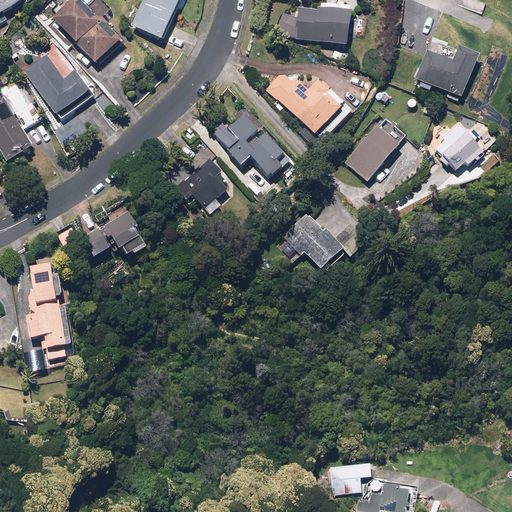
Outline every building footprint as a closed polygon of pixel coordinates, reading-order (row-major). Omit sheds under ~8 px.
[(0,0),(0,36),(12,29),(5,17),(23,6),(19,0),(0,0)] [(75,0),(50,22),(94,70),(121,46),(81,3),(79,5),(75,0)] [(143,0),(129,32),(160,46),(182,0),(143,0)] [(474,0),(469,0),(465,8),(481,16),(486,6),(474,0)] [(294,42),(294,43),(346,52),(352,17),(316,11),(316,14),(299,11),(297,21),(281,14),(272,32),(294,42)] [(414,82),(460,103),(479,62),(433,40),(414,82)] [(57,120),(61,124),(94,100),(57,49),(23,74),(54,122),(57,120)] [(353,69),(333,89),(354,109),(374,90),(353,69)] [(268,95),(313,141),(341,114),(339,112),(345,106),(333,94),(329,98),(327,95),(330,92),(320,83),(307,95),(294,82),(290,85),(284,79),(268,95)] [(2,101),(0,102),(0,157),(6,169),(32,154),(30,150),(32,149),(23,132),(41,122),(31,104),(14,114),(22,127),(18,129),(2,101)] [(226,158),(240,173),(249,165),(266,183),(289,162),(266,137),(248,153),(244,148),(257,136),(244,121),(233,131),(230,128),(226,131),(223,127),(212,136),(227,156),(226,158)] [(484,155),(459,127),(432,151),(453,175),(463,166),(467,170),(484,155)] [(342,166),(366,188),(399,151),(375,130),(342,166)] [(220,174),(209,162),(173,195),(184,207),(190,201),(209,221),(221,210),(214,203),(226,192),(222,187),(225,184),(218,176),(220,174)] [(120,256),(125,264),(130,261),(132,263),(146,255),(123,216),(82,240),(95,261),(112,250),(117,258),(120,256)] [(320,235),(306,219),(284,238),(320,278),(361,241),(347,226),(331,240),(324,232),(320,235)] [(29,345),(42,344),(45,365),(65,363),(64,353),(69,353),(64,312),(61,312),(60,303),(58,279),(51,279),(50,266),(48,266),(37,267),(29,268),(31,292),(28,292),(31,320),(26,321),(29,345)] [(370,468),(329,470),(330,496),(360,495),(360,482),(371,481),(370,468)] [(416,492),(370,483),(360,503),(357,503),(355,511),(404,511),(407,499),(414,501),(416,492)]
